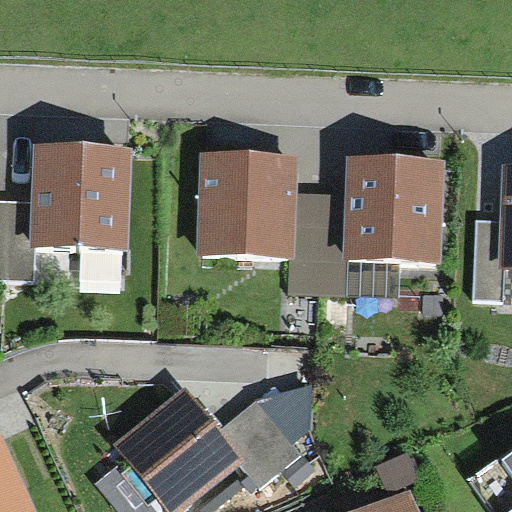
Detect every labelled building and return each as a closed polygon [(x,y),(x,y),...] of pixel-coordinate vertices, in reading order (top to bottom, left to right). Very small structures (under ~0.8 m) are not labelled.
[(131,155),(37,151),(33,248),(126,252),(131,155)] [(302,161),(206,160),(202,261),(295,263),(302,161)] [(448,167),(352,164),(348,263),(444,266),(448,167)] [(511,173),(506,173),(503,272),(511,272),(511,173)] [(188,394),(114,456),(158,511),(195,511),(244,475),(260,492),(304,460),(259,404),(221,435),(188,394)] [(37,511),(4,440),(0,442),(0,511),(37,511)] [(511,511),(511,463),(474,492),(488,511),(511,511)] [(421,511),(412,491),(363,511),(421,511)]
